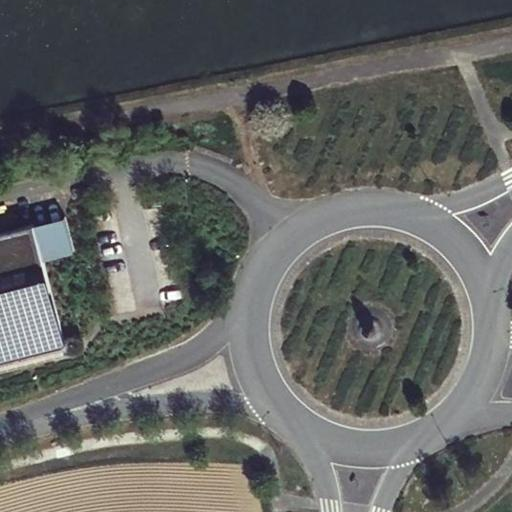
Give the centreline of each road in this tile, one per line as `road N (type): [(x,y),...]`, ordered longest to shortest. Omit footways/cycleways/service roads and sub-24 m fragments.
road 1 (unclassified): [(259,282),(210,335),(23,424)]
road 2 (unclassified): [(23,424),(175,406),(279,411)]
road 3 (tertiary): [(403,213),(374,209),(317,221),(279,250),(259,282)]
road 4 (tertiary): [(259,282),(250,350),(279,411)]
road 5 (tertiary): [(295,426),(354,451),(418,442)]
road 6 (tertiary): [(488,298),(470,260),(440,231),(403,213)]
